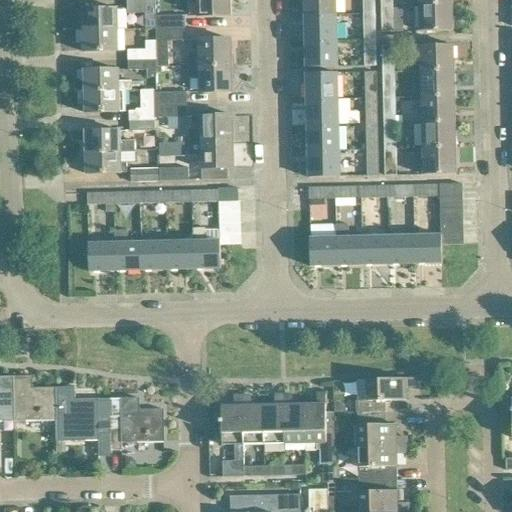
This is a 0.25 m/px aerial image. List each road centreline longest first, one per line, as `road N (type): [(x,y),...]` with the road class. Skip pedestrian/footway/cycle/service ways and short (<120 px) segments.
road 1 (residential): [(278,310),(269,0)]
road 2 (residential): [(498,304),(491,0)]
road 3 (residential): [(495,511),(492,420),(464,398),(443,406),(435,426),(438,511)]
road 4 (residential): [(278,310),(498,304)]
road 5 (residential): [(17,264),(28,316),(186,313)]
road 6 (residential): [(17,264),(0,71)]
road 7 (residential): [(188,489),(0,491)]
road 8 (residential): [(186,313),(188,489)]
